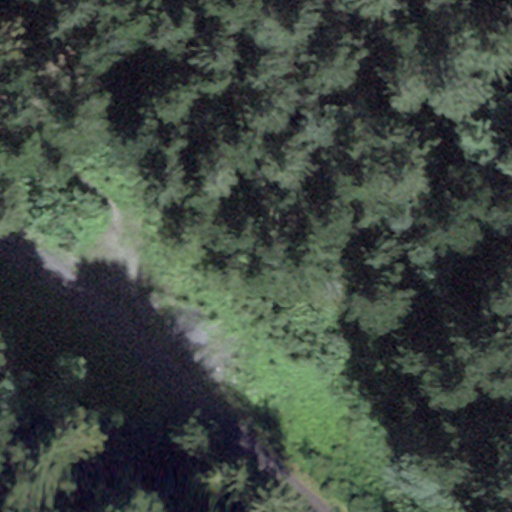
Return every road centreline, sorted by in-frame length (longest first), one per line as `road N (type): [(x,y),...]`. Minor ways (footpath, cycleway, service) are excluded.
road 1 (track): [(113,323),(317,511)]
road 2 (track): [(0,247),(46,269),(113,323)]
